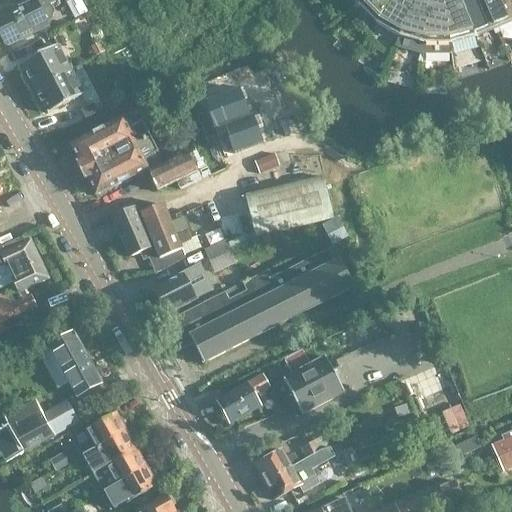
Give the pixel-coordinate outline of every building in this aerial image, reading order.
[(49,25),(42,10),(61,0),(13,0),(17,7),(0,15),(0,36),(5,47),(49,25)] [(377,25),(395,0),(366,0),(358,6),(377,25)] [(399,38),(414,0),(395,0),(377,25),(399,38)] [(424,44),(429,0),(414,0),(399,38),(396,44),(423,52),(424,44)] [(450,44),(444,0),(429,0),(424,44),(423,52),(450,52),(450,44)] [(475,37),(459,0),(444,0),(450,44),(474,38),(475,37)] [(495,29),(483,0),(459,0),(475,37),(495,29)] [(511,22),(511,13),(506,0),(483,0),(495,29),(511,22)] [(52,48),(47,35),(16,49),(21,61),(52,48)] [(22,65),(35,90),(70,71),(57,46),(22,65)] [(83,96),(70,71),(35,90),(48,114),(83,96)] [(81,173),(150,137),(143,122),(134,127),(130,121),(124,124),(122,120),(71,146),(80,163),(77,165),(81,173)] [(96,197),(163,162),(150,137),(81,173),(85,181),(88,179),(96,197)] [(279,167),(274,154),(255,162),(260,175),(279,167)] [(210,177),(204,164),(195,169),(189,156),(149,174),(157,192),(177,183),(180,190),(200,181),(210,177)] [(334,220),(323,178),(245,197),(256,238),(334,220)] [(180,245),(174,231),(179,229),(176,222),(171,224),(163,205),(140,215),(164,270),(194,255),(188,241),(180,245)] [(153,254),(134,209),(112,218),(129,258),(141,253),(143,258),(153,254)] [(349,238),(339,218),(322,226),(333,247),(349,238)] [(40,260),(31,241),(24,244),(21,238),(0,247),(0,265),(1,264),(3,267),(0,268),(0,271),(1,274),(8,271),(10,274),(40,260)] [(237,263),(233,255),(227,240),(205,251),(214,273),(237,263)] [(203,365),(354,288),(333,248),(273,279),(269,271),(243,284),(247,292),(229,301),(225,293),(167,323),(181,351),(193,344),(203,365)] [(49,280),(40,260),(10,274),(11,277),(4,280),(7,285),(13,282),(19,294),(25,291),(49,280)] [(197,299),(190,285),(202,279),(196,267),(175,278),(176,280),(154,291),(165,315),(197,299)] [(0,288),(7,285),(4,280),(11,277),(10,274),(8,271),(1,274),(0,271),(0,288)] [(32,311),(38,308),(32,296),(28,297),(25,291),(19,294),(8,299),(6,293),(0,295),(0,324),(1,326),(7,323),(10,329),(35,317),(32,311)] [(101,383),(82,349),(58,363),(65,377),(69,383),(77,397),(101,383)] [(285,360),(293,374),(311,364),(304,350),(285,360)] [(329,365),(325,357),(311,364),(293,374),(283,379),(302,415),(344,393),(329,365)] [(69,383),(65,377),(61,380),(64,385),(69,383)] [(260,407),(254,397),(270,388),(263,377),(247,386),(247,385),(218,402),(224,413),(223,416),(226,421),(229,422),(231,424),(237,421),(260,407)] [(0,451),(6,463),(78,422),(67,402),(44,416),(36,402),(5,419),(8,425),(0,430),(0,451)] [(410,415),(406,404),(394,408),(398,419),(410,415)] [(451,433),(470,426),(461,404),(443,411),(451,433)] [(126,433),(121,425),(122,423),(120,418),(117,417),(115,414),(87,430),(98,448),(126,433)] [(397,437),(393,426),(393,425),(369,434),(374,446),(397,437)] [(136,451),(134,448),(135,445),(132,441),(130,440),(126,433),(98,448),(96,450),(84,456),(90,466),(103,458),(108,467),(136,451)] [(511,469),(511,437),(510,438),(508,435),(503,437),(504,441),(492,446),(504,473),(511,469)] [(326,463),(336,457),(325,438),(314,441),(302,448),(307,459),(300,463),(294,453),(286,457),(292,468),(298,478),(326,463)] [(96,450),(90,440),(79,446),(84,456),(96,450)] [(80,458),(75,450),(64,455),(69,464),(80,458)] [(146,469),(142,462),(143,459),(140,454),(137,453),(136,451),(108,467),(118,485),(146,469)] [(292,468),(286,457),(282,451),(254,466),(263,482),(271,477),(272,479),(292,468)] [(302,485),(298,478),(292,468),(272,479),(271,477),(263,482),(274,501),(302,485)] [(156,487),(155,484),(155,482),(153,477),(150,476),(146,469),(118,485),(116,486),(105,493),(109,502),(123,494),(128,503),(156,487)] [(116,486),(110,476),(99,483),(105,493),(116,486)] [(48,487),(43,477),(30,485),(36,495),(48,487)] [(456,482),(404,504),(407,511),(429,511),(463,498),(456,482)] [(174,511),(166,495),(136,511),(135,511),(174,511)] [(92,511),(105,505),(100,496),(84,505),(88,511),(92,511)] [(48,511),(70,511),(64,502),(48,511)]
